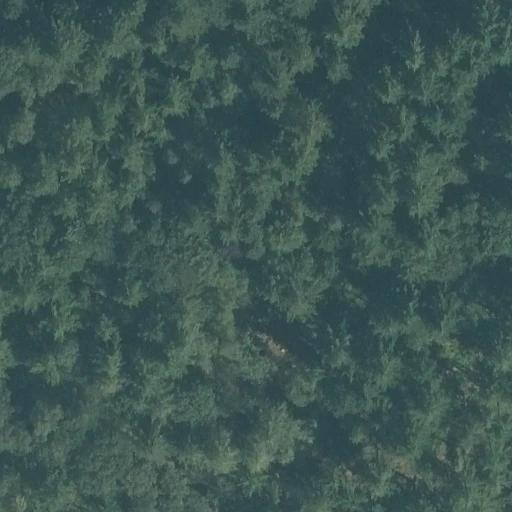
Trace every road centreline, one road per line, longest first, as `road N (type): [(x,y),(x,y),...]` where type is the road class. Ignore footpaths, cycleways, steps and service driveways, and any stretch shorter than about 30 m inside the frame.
road 1 (track): [(511,218),(400,229),(0,205)]
road 2 (track): [(259,511),(0,363)]
